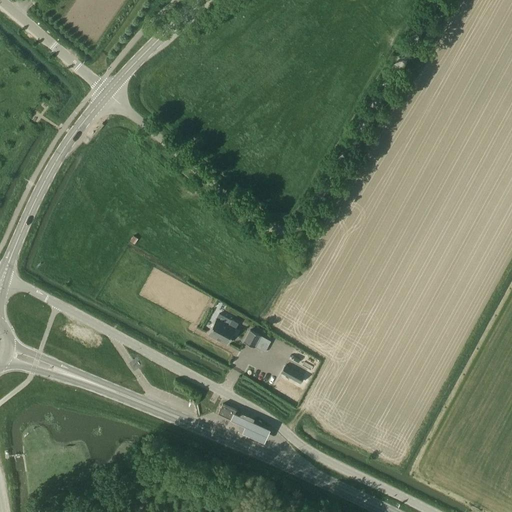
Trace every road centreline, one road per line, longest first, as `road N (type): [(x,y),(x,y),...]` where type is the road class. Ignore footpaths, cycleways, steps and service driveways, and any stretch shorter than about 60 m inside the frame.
road 1 (unclassified): [(106,93),(255,221),(287,230),(308,216),(437,0)]
road 2 (unclassified): [(430,511),(325,461),(183,370),(6,281)]
road 3 (primary): [(380,511),(295,468),(78,379)]
road 4 (tertiary): [(12,253),(63,149),(106,93)]
road 5 (residential): [(106,93),(0,1)]
road 6 (tertiary): [(106,93),(203,0)]
